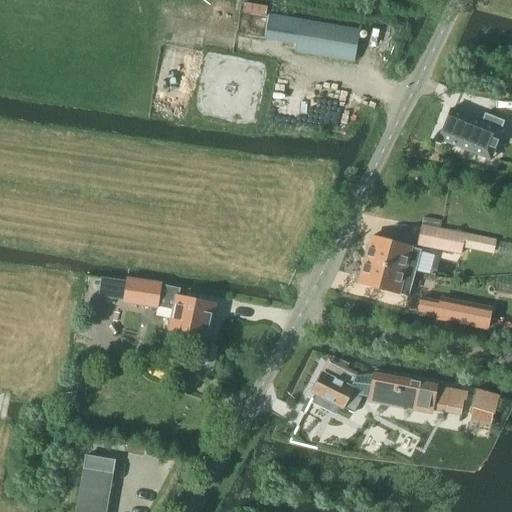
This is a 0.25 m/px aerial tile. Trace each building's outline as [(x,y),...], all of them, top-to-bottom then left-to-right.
[(268,15),(264,38),(295,44),(294,51),(352,61),(358,30),(299,20),(268,15)] [(449,109),(437,139),(486,158),(489,160),(499,135),(498,134),(503,122),(483,114),(481,121),(449,109)] [(421,226),(417,248),(461,256),(462,249),(493,255),(496,241),(421,226)] [(370,237),(364,260),(414,273),(420,250),(370,237)] [(364,260),(358,283),(408,296),(414,273),(364,260)] [(128,279),(124,303),(160,308),(160,307),(176,310),(178,300),(179,300),(182,288),(164,285),(128,279)] [(419,299),(415,312),(435,317),(435,318),(434,323),(440,324),(450,326),(454,327),(488,334),(489,328),(490,324),(493,309),(443,299),(439,298),(438,303),(419,299)] [(176,310),(171,331),(205,340),(213,308),(179,300),(178,300),(176,310)] [(329,363),(313,393),(352,413),(361,396),(368,398),(427,409),(460,415),(463,400),(465,400),(466,393),(383,377),(374,375),(373,375),(355,376),(356,374),(349,371),(348,373),(344,370),(347,364),(339,362),(336,367),(329,363)] [(475,389),(469,407),(485,412),(493,414),(498,396),(475,389)] [(469,407),(466,422),(482,426),(485,412),(469,407)] [(458,435),(453,449),(468,454),(473,440),(458,435)] [(85,456),(75,511),(105,511),(114,461),(85,456)]
